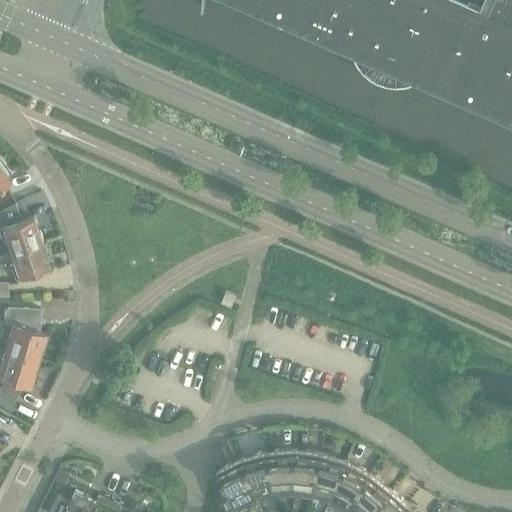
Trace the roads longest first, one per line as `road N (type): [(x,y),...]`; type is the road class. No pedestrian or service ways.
road 1 (secondary): [(44,89),(511,292)]
road 2 (secondary): [(511,240),(63,45)]
road 3 (residential): [(52,422),(85,351),(88,278),(60,188),(0,112)]
road 4 (residential): [(511,502),(454,486),(381,429),(350,419),(255,413),(198,435)]
road 5 (residential): [(198,435),(173,447),(132,450),(52,422)]
